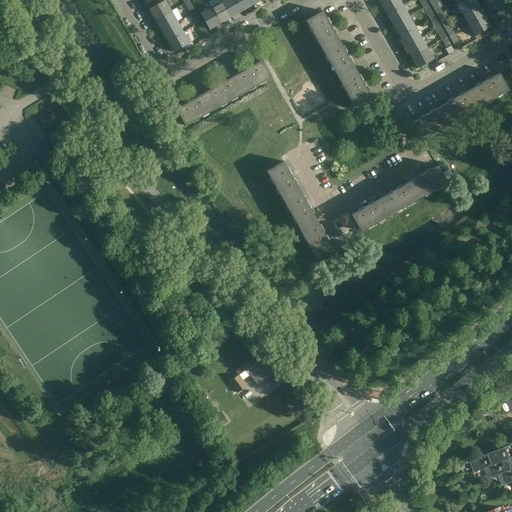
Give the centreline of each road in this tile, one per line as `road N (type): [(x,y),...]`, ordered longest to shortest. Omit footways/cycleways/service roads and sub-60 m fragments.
road 1 (unclassified): [(296,353),(119,153),(29,0)]
road 2 (residential): [(403,85),(390,105),(419,163),(330,212),(299,160)]
road 3 (residential): [(119,0),(154,63),(172,72),(304,0)]
road 4 (secondary): [(511,322),(371,427)]
road 5 (secondary): [(383,448),(511,353)]
road 6 (secondary): [(356,437),(257,511)]
road 7 (residential): [(403,85),(426,86),(511,39)]
